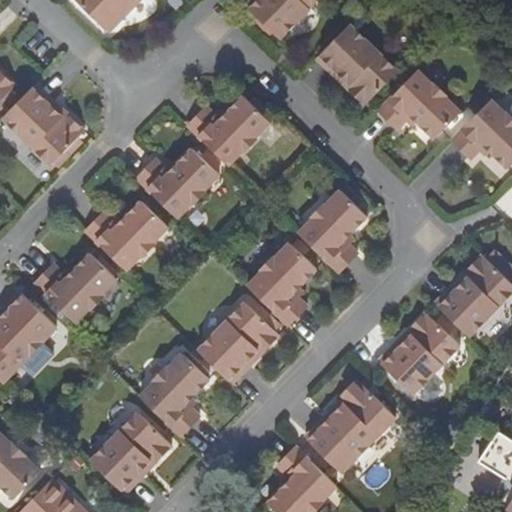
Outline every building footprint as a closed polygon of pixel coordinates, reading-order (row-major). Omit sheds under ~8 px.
[(79,0),(111,31),(140,0),(79,0)] [(253,0),(249,5),(283,37),(320,0),(253,0)] [(350,24),(317,57),(337,76),(341,72),(351,82),(347,87),(366,105),(399,72),(350,24)] [(412,116),(418,121),(436,138),(461,112),(447,98),(450,95),(436,81),(433,84),(418,69),(379,110),(399,130),(406,122),(412,116)] [(0,107),(5,112),(19,97),(15,94),(20,89),(1,70),(0,71),(0,107)] [(38,84),(6,118),(56,167),(89,133),(71,115),(66,120),(56,110),(60,106),(38,84)] [(245,98),(228,115),(222,121),(217,116),(209,108),(190,127),(230,166),(244,152),(247,154),(260,140),(258,138),(272,124),(245,98)] [(486,144),(491,149),(509,168),(511,164),(511,113),(510,112),(508,113),(493,98),(453,139),(471,158),(481,149),(486,144)] [(223,110),(217,116),(222,121),(228,115),(223,110)] [(412,116),(406,122),(412,128),(418,121),(412,116)] [(486,154),(491,149),(486,144),(481,149),(486,154)] [(195,150),(178,167),(171,173),(166,168),(158,160),(139,179),(180,218),(195,203),(197,205),(209,193),(207,191),(222,176),(195,150)] [(171,173),(178,167),(172,162),(166,168),(171,173)] [(345,243),(350,237),(369,218),(342,192),(326,208),(324,206),(311,219),(313,221),(300,234),(340,274),(358,255),(349,247),(345,243)] [(143,202),(125,220),(120,226),(115,220),(107,212),(88,231),(129,271),(142,257),(144,259),(157,246),(155,243),(170,228),(143,202)] [(120,215),(115,220),(120,226),(125,220),(120,215)] [(345,243),(349,247),(355,242),(350,237),(345,243)] [(294,294),(299,289),(317,271),(290,245),(276,260),(273,258),(261,271),(263,273),(250,287),(290,326),(308,308),(299,299),(294,294)] [(92,254),(75,273),(69,279),(63,273),(56,265),(37,284),(77,323),(90,309),(93,312),(106,298),(103,296),(119,280),(92,254)] [(436,302),(470,335),(511,291),(511,285),(482,256),(464,273),(468,277),(458,288),(454,284),(436,302)] [(69,268),(63,273),(69,279),(75,273),(69,268)] [(294,294),(299,299),(304,294),(299,289),(294,294)] [(0,378),(5,383),(58,328),(22,293),(0,315),(0,378)] [(200,351),(234,384),(252,366),(248,362),(259,351),(263,355),(280,338),(247,305),(200,351)] [(426,313),(407,331),(412,336),(402,346),(397,342),(379,361),(412,394),(459,346),(426,313)] [(187,405),(193,399),(211,382),(184,355),(170,370),(167,368),(153,382),(156,384),(143,397),(184,436),(201,419),(192,410),(187,405)] [(360,382),(356,386),(354,384),(343,395),(345,397),(341,401),(345,404),(337,413),(333,409),(306,437),(342,472),(395,417),(360,382)] [(187,405),(192,410),(198,404),(193,399),(187,405)] [(93,460),(128,494),(146,476),(143,473),(153,462),(156,465),(173,447),(140,415),(93,460)] [(0,484),(16,501),(42,475),(27,460),(29,458),(17,446),(15,448),(0,434),(0,484)] [(278,465),(288,475),(293,480),(286,486),(269,503),(277,511),(316,511),(326,503),(324,501),(339,486),(298,445),(278,465)] [(511,471),(494,499),(511,510),(511,471)] [(282,481),(286,486),(293,480),(288,475),(282,481)] [(86,511),(55,480),(54,480),(23,511),(86,511)]
